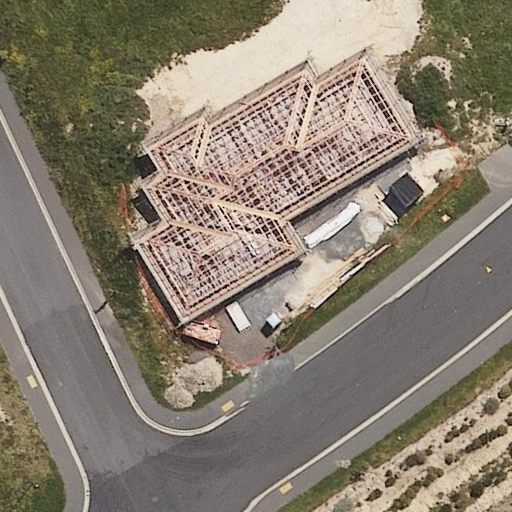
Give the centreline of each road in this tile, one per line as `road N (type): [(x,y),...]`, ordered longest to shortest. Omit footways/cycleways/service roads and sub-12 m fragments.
road 1 (residential): [(511,251),(181,511)]
road 2 (residential): [(149,511),(0,206)]
